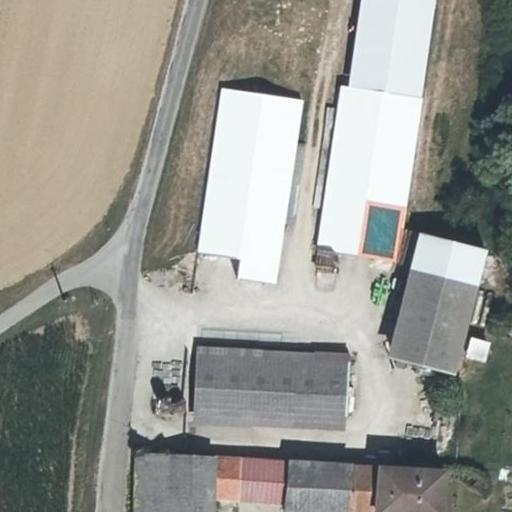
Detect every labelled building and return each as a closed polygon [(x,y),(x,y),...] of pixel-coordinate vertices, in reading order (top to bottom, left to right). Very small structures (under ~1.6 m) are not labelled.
[(193,253),(235,259),(231,280),(265,285),(296,100),(221,87),(193,253)] [(418,99),(343,87),(312,271),(329,273),(332,255),(391,264),(418,99)] [(473,290),(399,269),(378,362),(451,379),(473,290)] [(460,359),(482,363),(486,342),(464,338),(460,359)] [(345,357),(195,349),(191,417),(340,425),(345,357)] [(172,511),(172,451),(132,452),(132,511),(172,511)] [(243,496),(245,456),(172,451),(172,511),(216,511),(217,494),(243,496)] [(243,496),(285,498),(287,458),(245,456),(243,496)] [(287,458),(285,498),(284,507),(352,511),(442,511),(444,470),(287,458)]
